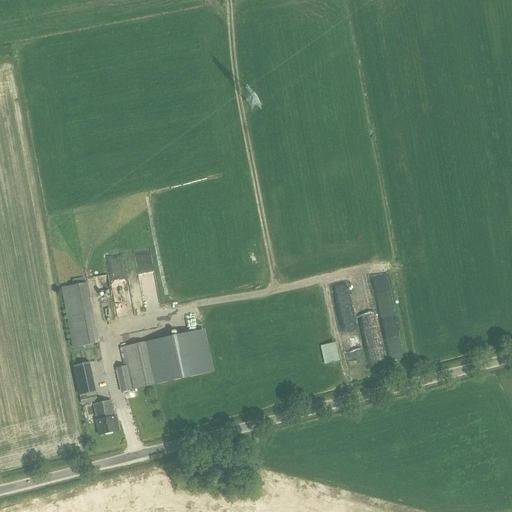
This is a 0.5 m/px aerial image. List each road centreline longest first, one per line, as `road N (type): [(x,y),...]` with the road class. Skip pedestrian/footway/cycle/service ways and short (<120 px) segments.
road 1 (track): [(137,453),(102,328),(276,289),(228,0)]
road 2 (unclassified): [(0,488),(511,358)]
